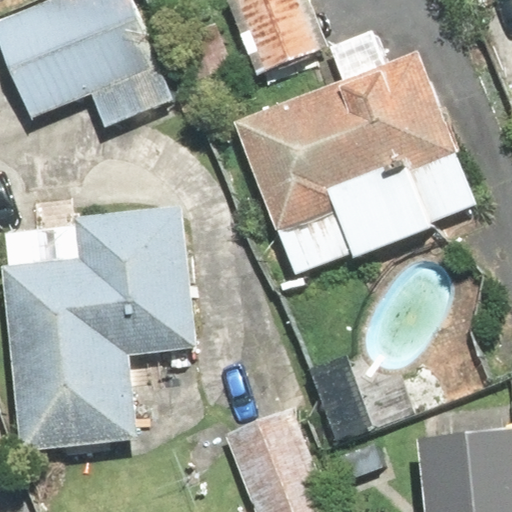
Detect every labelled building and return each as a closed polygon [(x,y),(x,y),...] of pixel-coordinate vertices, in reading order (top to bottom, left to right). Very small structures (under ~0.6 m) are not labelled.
[(76,0),(19,23),(53,111),(177,63),(152,0),(76,0)] [(312,0),(229,0),(265,79),(334,48),(312,0)] [(511,197),(445,33),(256,110),(325,278),(511,203),(511,197)] [(20,224),(52,458),(174,441),(162,357),(231,348),(211,198),(20,224)] [(359,511),(318,403),(242,431),(272,511),(359,511)] [(511,511),(511,423),(459,429),(467,511),(511,511)]
